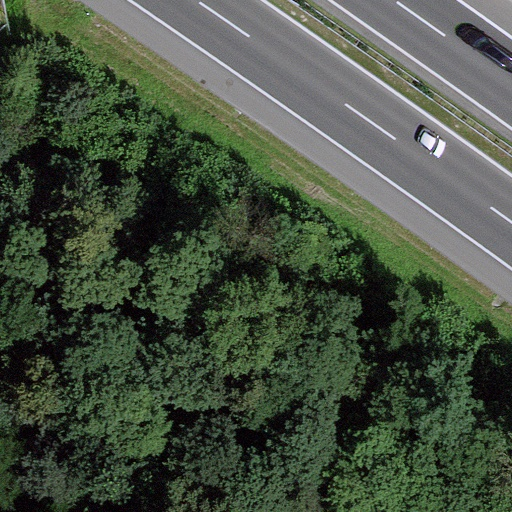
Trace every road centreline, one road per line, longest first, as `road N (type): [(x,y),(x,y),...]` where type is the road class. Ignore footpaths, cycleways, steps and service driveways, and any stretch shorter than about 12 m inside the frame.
road 1 (motorway): [(192,0),(511,228)]
road 2 (motorway): [(511,87),(390,0)]
